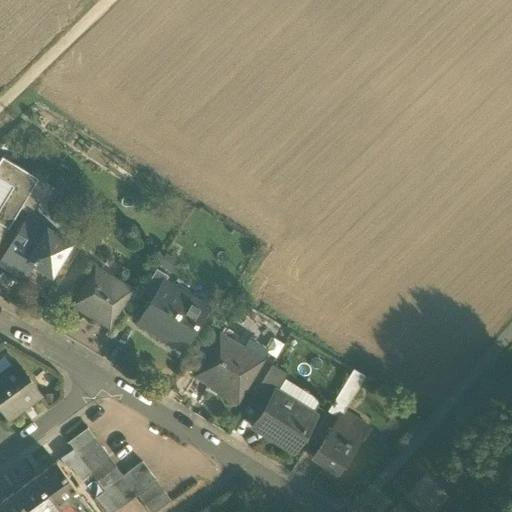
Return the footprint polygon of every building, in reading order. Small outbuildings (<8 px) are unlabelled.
[(39,179),(4,159),(0,165),(0,180),(14,189),(28,198),(39,179)] [(23,205),(20,210),(33,218),(49,186),(39,179),(28,198),(23,205)] [(14,189),(0,180),(0,211),(9,197),(13,190),(14,189)] [(28,198),(14,189),(13,190),(9,197),(23,205),(28,198)] [(23,205),(9,197),(0,211),(0,226),(8,231),(20,210),(23,205)] [(113,225),(100,216),(86,241),(99,249),(113,225)] [(70,245),(29,220),(2,265),(25,278),(33,264),(52,275),(70,245)] [(130,293),(96,272),(74,307),(108,328),(130,293)] [(168,279),(156,272),(142,294),(152,301),(155,297),(163,283),(164,284),(168,279)] [(163,283),(155,297),(152,301),(138,325),(162,339),(162,338),(178,347),(191,326),(196,329),(208,310),(164,284),(163,283)] [(261,361),(220,336),(195,376),(236,401),(261,361)] [(272,365),(249,403),(263,411),(275,392),(277,393),(288,375),(272,365)] [(19,366),(0,378),(0,406),(9,420),(41,398),(19,366)] [(354,369),(335,400),(348,407),(366,377),(354,369)] [(277,393),(275,392),(263,411),(253,428),(291,451),(312,415),(277,393)] [(339,418),(313,460),(336,475),(364,432),(339,418)] [(89,430),(70,444),(74,450),(77,454),(96,440),(89,430)] [(96,440),(77,454),(84,463),(103,449),(96,440)] [(103,449),(84,463),(91,473),(110,459),(103,449)] [(74,450),(60,460),(69,472),(72,469),(82,483),(92,475),(91,473),(84,463),(77,454),(74,450)] [(110,459),(91,473),(92,475),(98,483),(117,469),(110,459)] [(57,464),(36,479),(58,509),(79,495),(57,464)] [(144,464),(124,478),(131,488),(151,474),(144,464)] [(117,469),(98,483),(105,493),(115,485),(124,478),(117,469)] [(405,494),(424,511),(433,511),(451,494),(426,471),(405,494)] [(151,474),(131,488),(138,498),(158,484),(151,474)] [(131,488),(124,478),(115,485),(128,505),(138,498),(131,488)] [(36,479),(15,494),(27,511),(54,511),(58,509),(36,479)] [(158,484),(138,498),(145,508),(165,493),(158,484)] [(115,485),(105,493),(118,511),(128,505),(115,485)] [(118,511),(105,493),(95,500),(103,511),(118,511)] [(165,493),(145,508),(148,511),(160,511),(172,503),(165,493)] [(27,511),(16,495),(0,505),(0,511),(27,511)]
